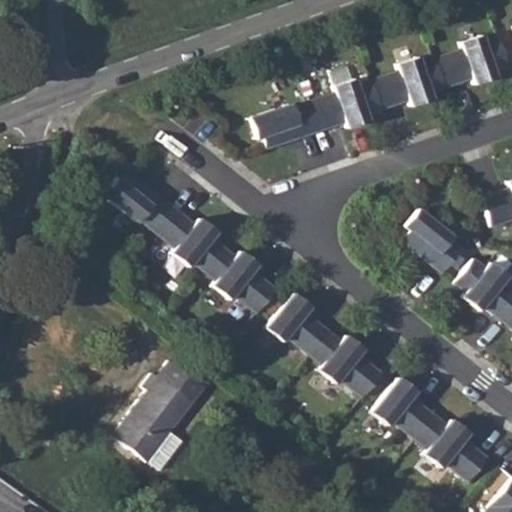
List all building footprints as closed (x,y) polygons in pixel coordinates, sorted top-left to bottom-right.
[(459,48),(430,58),(440,87),(469,77),(470,81),(471,84),(492,77),(491,75),(489,71),(504,65),(494,36),(479,42),(478,37),(477,35),(457,41),(458,44),(459,48)] [(395,70),(367,80),(376,109),(405,99),(407,104),(408,106),(428,99),(427,96),(425,92),(440,87),(430,58),(416,64),(414,59),(413,57),(393,63),(394,66),(395,70)] [(332,92),(303,102),(313,131),(341,121),(343,125),(344,127),(364,120),(363,118),(362,114),(376,109),(367,80),(352,85),(350,81),(350,78),(329,85),(330,88),(332,92)] [(313,131),(303,102),(288,107),(287,104),(250,116),(245,118),(252,138),(256,137),(259,136),(263,148),(313,131)] [(148,229),(168,205),(126,172),(119,182),(117,181),(113,177),(99,194),(103,197),(134,222),(136,219),(148,229)] [(511,178),(505,181),(505,183),(507,188),(478,197),(488,226),(511,217),(511,178)] [(201,271),(220,247),(208,238),(211,234),(212,232),(195,218),(194,221),(191,224),(168,205),(148,229),(172,248),(170,251),(168,253),(185,267),(186,265),(189,261),(201,271)] [(439,273),(458,250),(445,241),(448,237),(417,213),(413,210),(400,226),(403,230),(405,231),(398,241),(439,273)] [(254,313),(273,289),(249,270),(252,267),(253,265),(237,251),(235,253),(232,257),(220,247),(201,271),(213,281),(210,284),(209,286),(226,299),(227,298),(230,294),(254,313)] [(504,324),(511,313),(511,292),(499,281),(503,276),(486,262),(485,264),(482,268),(470,259),(451,282),(463,292),(460,295),(459,297),(475,311),(477,309),(480,305),(504,324)] [(306,355),(326,331),(302,312),(304,309),(306,307),(289,293),(288,295),(263,326),(261,328),(278,342),(280,340),(282,336),(306,355)] [(359,397),(378,374),(354,354),(357,351),(359,349),(342,335),(340,337),(337,341),(326,331),(306,355),(319,365),(316,368),(314,370),(331,384),(332,381),(335,378),(359,397)] [(142,461),(144,460),(165,430),(199,386),(164,360),(152,375),(147,372),(137,386),(137,387),(141,389),(108,434),(108,437),(142,461)] [(412,439),(431,415),(407,396),(410,393),(411,391),(394,378),(393,380),(368,410),(367,412),(384,426),(385,424),(388,420),(412,439)] [(443,425),(431,415),(412,439),(424,449),(421,453),(419,455),(436,468),(438,466),(441,462),(465,481),(483,457),(460,439),(462,435),(464,433),(447,420),(446,422),(443,425)] [(286,471),(310,489),(326,468),(289,439),(280,450),(294,460),(286,471)] [(486,507),(481,511),(511,511),(511,478),(509,476),(485,506),(486,507)] [(231,511),(272,511),(274,510),(247,491),(231,511)]
